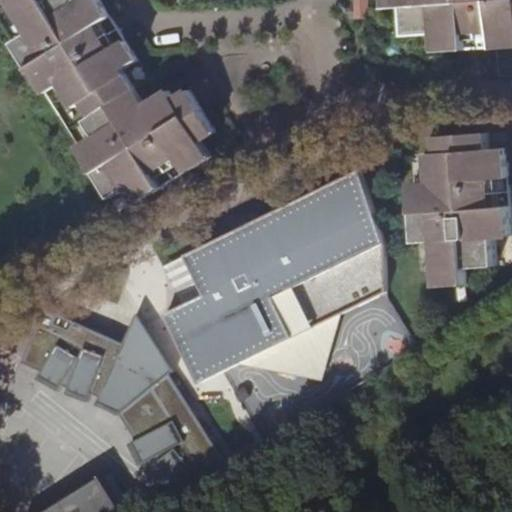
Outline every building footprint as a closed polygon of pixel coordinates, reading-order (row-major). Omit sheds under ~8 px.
[(10,0),(31,32),(15,41),(46,91),(62,81),(78,106),(85,102),(94,116),(87,120),(98,137),(81,147),(114,198),(130,188),(140,203),(169,184),(213,156),(204,141),(218,132),(191,90),(177,98),(172,91),(148,106),(125,68),(140,59),(118,26),(101,0),(10,0)] [(511,0),(388,0),(389,8),(403,7),(405,34),(434,32),(435,51),(474,48),(511,45),(511,0)] [(443,286),(474,284),(473,266),(502,264),(499,235),(511,233),(511,171),(510,147),(492,148),(490,132),(441,136),(442,152),(433,153),(435,181),(416,182),(420,241),(440,240),(443,286)] [(325,379),(344,314),(387,293),(387,240),(363,167),(189,254),(166,265),(186,303),(168,312),(188,351),(202,384),(245,363),(325,379)] [(126,343),(47,307),(24,362),(44,371),(39,379),(61,391),(65,383),(72,386),(69,394),(90,402),(92,395),(101,399),(99,405),(122,415),(137,439),(131,443),(143,465),(151,460),(155,466),(148,471),(160,488),(167,483),(179,501),(232,467),(171,374),(176,370),(139,313),(126,343)] [(120,511),(97,474),(36,511),(120,511)]
